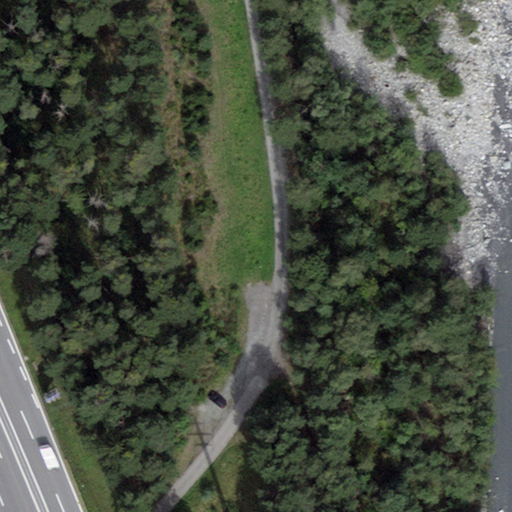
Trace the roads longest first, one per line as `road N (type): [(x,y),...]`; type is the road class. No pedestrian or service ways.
road 1 (track): [(146,511),(251,372),(282,274),(252,0)]
road 2 (trunk): [(68,511),(0,357)]
